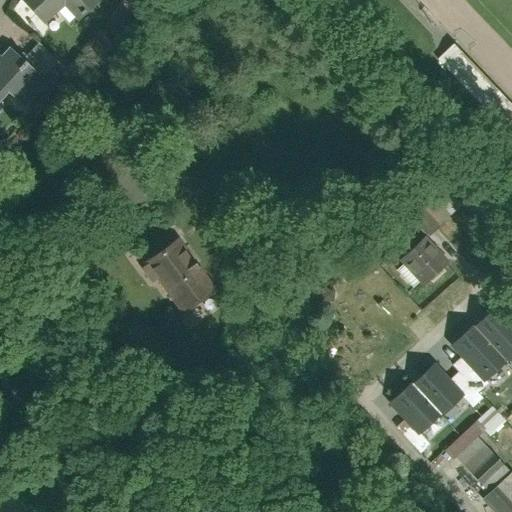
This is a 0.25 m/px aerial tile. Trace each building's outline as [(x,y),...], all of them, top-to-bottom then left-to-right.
[(100,3),(97,0),(22,0),(47,27),(65,10),(78,23),(100,3)] [(460,88),(475,75),(448,44),(432,57),(460,88)] [(50,85),(14,52),(2,65),(0,63),(0,109),(11,97),(27,111),(50,85)] [(404,211),(423,235),(439,223),(420,198),(404,211)] [(399,257),(423,283),(445,263),(421,237),(399,257)] [(211,287),(177,240),(148,261),(182,308),(211,287)] [(511,326),(495,308),(453,345),(485,381),(511,357),(511,326)] [(462,398),(433,367),(395,403),(424,434),(462,398)] [(490,406),(476,419),(490,433),(503,420),(490,406)] [(511,433),(511,413),(501,425),(511,433)] [(499,511),(511,511),(511,472),(472,431),(446,456),(499,511)]
